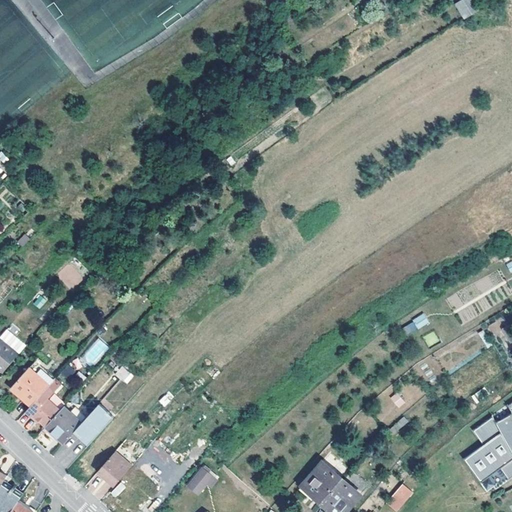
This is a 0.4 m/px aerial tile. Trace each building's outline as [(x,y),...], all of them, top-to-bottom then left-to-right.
[(466,16),(481,7),(476,0),(457,0),(456,1),(466,16)] [(22,246),(30,239),(25,234),(17,241),(22,246)] [(33,302),(38,309),(47,301),(41,295),(33,302)] [(412,319),(418,329),(429,323),(424,313),(412,319)] [(403,327),(407,335),(417,329),(413,322),(403,327)] [(499,325),(491,330),(500,346),(508,341),(499,325)] [(423,336),(428,346),(439,341),(434,331),(423,336)] [(98,337),(81,357),(90,366),(108,346),(98,337)] [(0,371),(3,374),(19,355),(0,340),(0,371)] [(68,365),(61,372),(68,378),(74,370),(68,365)] [(116,374),(121,379),(122,378),(127,371),(123,367),(116,374)] [(12,388),(31,406),(49,385),(37,374),(30,368),(12,388)] [(41,368),(37,374),(49,385),(54,379),(41,368)] [(128,371),(127,371),(122,378),(127,383),(133,376),(128,371)] [(40,420),(47,426),(61,410),(49,399),(62,385),(55,379),(54,379),(49,385),(31,406),(26,412),(32,417),(34,415),(40,420)] [(158,399),(163,406),(174,398),(170,392),(158,399)] [(397,392),(391,397),(398,408),(405,403),(397,392)] [(511,402),(509,405),(511,411),(497,421),(493,416),(474,430),(484,444),(464,458),(481,482),(501,468),(505,473),(510,470),(511,473),(511,402)] [(99,403),(96,406),(105,414),(108,411),(99,403)] [(493,416),(497,421),(511,411),(509,405),(508,404),(492,415),(493,416)] [(55,435),(64,443),(74,431),(82,423),(71,413),(64,406),(61,410),(47,426),(46,427),(55,435)] [(82,423),(74,431),(79,436),(81,434),(91,443),(114,417),(108,411),(105,414),(96,406),(87,417),(82,423)] [(76,407),(71,413),(82,423),(87,417),(76,407)] [(403,416),(389,430),(394,435),(408,421),(403,416)] [(46,427),(42,431),(51,440),(55,435),(46,427)] [(81,434),(79,436),(89,445),(91,443),(81,434)] [(115,454),(132,468),(134,465),(118,451),(115,454)] [(116,486),(132,468),(115,454),(99,472),(106,478),(108,476),(111,479),(110,481),(116,486)] [(324,499),(343,478),(324,461),(305,483),(324,499)] [(217,479),(202,467),(189,484),(199,493),(207,482),(212,486),(217,479)] [(84,487),(100,500),(111,487),(95,474),(84,487)] [(346,511),(362,494),(343,478),(324,499),(338,511),(346,511)] [(115,497),(126,487),(121,482),(111,492),(115,497)] [(302,487),(321,503),(324,499),(305,483),(302,487)] [(3,484),(0,488),(0,510),(2,511),(11,511),(19,500),(22,497),(3,484)] [(413,493),(404,485),(388,504),(398,511),(413,493)] [(331,511),(338,511),(324,499),(321,503),(331,511)] [(35,511),(19,500),(11,511),(35,511)]
